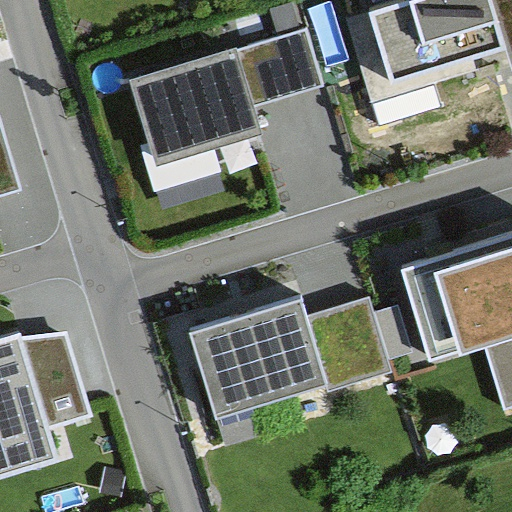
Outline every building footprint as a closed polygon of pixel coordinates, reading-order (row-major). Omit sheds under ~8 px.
[(491,0),(385,0),(348,11),(373,90),(506,49),(491,0)] [(233,44),(139,71),(162,149),(256,122),(233,44)] [(511,225),(384,269),(421,375),(511,344),(511,225)] [(301,294),(172,334),(205,442),(335,402),(308,317),(301,294)] [(358,301),(308,317),(335,402),(337,409),(387,394),(358,301)] [(17,325),(0,330),(0,462),(53,447),(17,325)]
